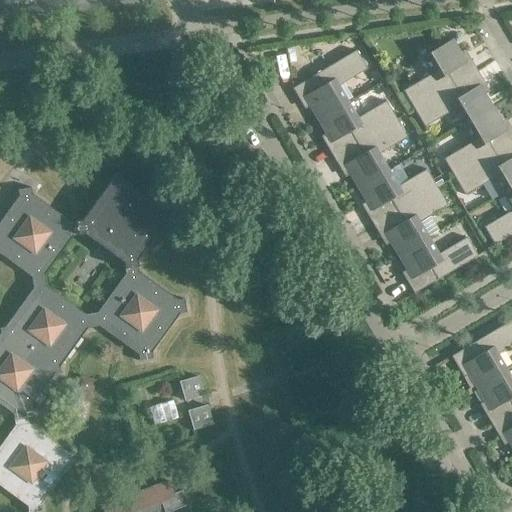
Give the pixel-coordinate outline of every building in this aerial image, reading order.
[(403,91),(414,109),(477,71),(470,60),(466,63),(452,40),(422,58),(431,74),(403,91)] [(304,98),(317,120),(348,102),(338,86),(367,69),(356,51),(315,75),(292,89),(299,100),(304,98)] [(484,83),(477,71),(414,109),(424,127),(453,110),(462,126),(493,108),(479,86),(484,83)] [(357,118),(348,102),(317,120),(331,143),(326,145),(333,157),(396,119),(386,101),(357,118)] [(506,131),(493,108),(462,126),(472,142),(443,159),(454,177),(511,142),(511,129),(511,128),(506,131)] [(407,137),(396,119),(333,157),(340,168),(344,166),(358,188),(388,170),(379,154),(407,137)] [(511,142),(454,177),(465,195),(493,178),(503,194),(511,188),(511,142)] [(398,186),(388,170),(358,188),(371,211),(366,214),(373,225),(437,187),(426,169),(398,186)] [(0,511),(156,511),(163,510),(163,511),(169,511),(187,505),(182,491),(173,494),(168,482),(101,507),(102,511),(0,511),(0,486),(27,506),(27,511),(32,511),(42,511),(41,504),(69,466),(75,465),(73,451),(67,452),(28,424),(26,412),(54,373),(60,372),(59,367),(87,328),(99,327),(138,354),(139,361),(152,359),(151,352),(153,350),(179,314),(186,313),(184,299),(177,300),(139,272),(137,260),(171,214),(116,174),(83,220),(70,222),(32,194),(31,188),(17,190),(18,197),(0,221),(0,254),(31,277),(33,289),(5,327),(0,327),(0,511)] [(448,205),(437,187),(373,225),(380,237),(385,234),(398,256),(428,238),(419,222),(448,205)] [(511,188),(503,194),(511,209),(511,210),(484,227),(495,246),(511,235),(511,188)] [(438,254),(428,238),(398,256),(412,279),(407,282),(414,293),(436,280),(437,280),(478,256),(467,237),(438,254)] [(463,365),(476,388),(506,370),(497,354),(511,345),(511,319),(474,343),(451,357),(458,368),(463,365)] [(511,379),(506,370),(476,388),(490,410),(485,413),(492,425),(511,412),(511,379)] [(198,376),(179,382),(184,401),(204,396),(198,376)] [(187,411),(193,430),(212,425),(207,405),(187,411)] [(511,412),(492,425),(498,436),(503,433),(511,448),(511,412)] [(198,492),(199,493),(204,501),(213,495),(207,486),(198,492)]
